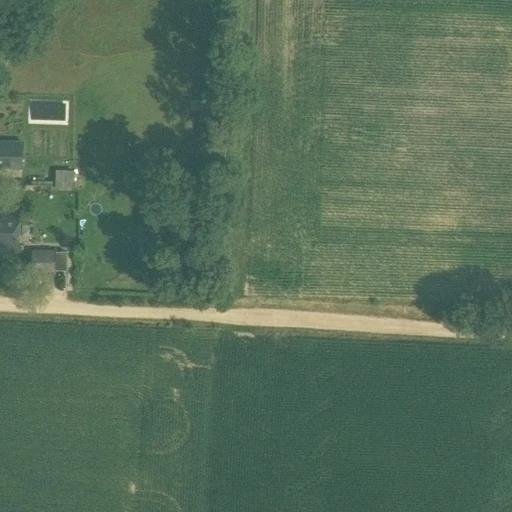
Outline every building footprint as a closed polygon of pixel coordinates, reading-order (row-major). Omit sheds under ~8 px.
[(217,92),(200,91),(199,122),(215,123),(217,92)] [(0,169),(23,170),(24,142),(0,141),(0,169)] [(0,213),(0,253),(20,253),(19,213),(0,213)] [(53,272),(53,252),(35,251),(35,272),(53,272)] [(69,268),(69,251),(58,251),(58,267),(69,268)]
